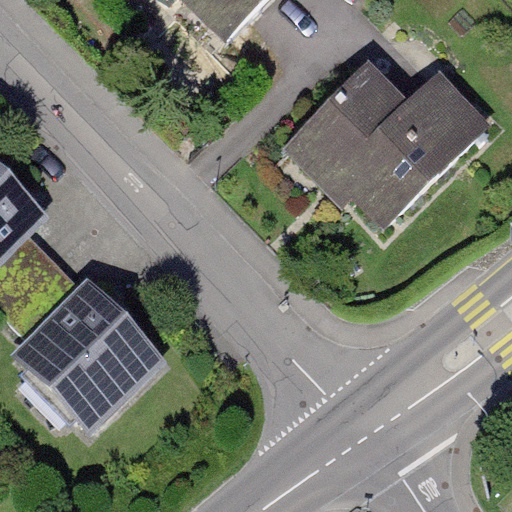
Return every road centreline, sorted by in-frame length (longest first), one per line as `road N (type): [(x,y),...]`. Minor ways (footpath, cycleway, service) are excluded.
road 1 (residential): [(0,50),(362,435)]
road 2 (unknown): [(145,205),(300,83),(319,40),(308,0)]
road 3 (secondary): [(362,435),(511,316)]
road 4 (secondary): [(260,511),(362,435)]
